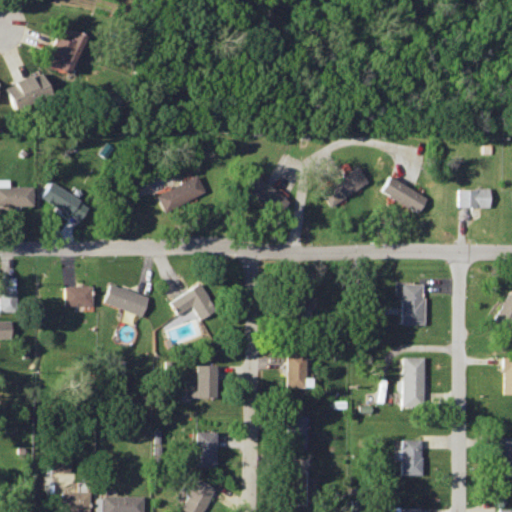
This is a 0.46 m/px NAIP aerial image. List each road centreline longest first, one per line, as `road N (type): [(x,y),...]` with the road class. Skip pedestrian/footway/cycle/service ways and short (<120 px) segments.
road 1 (residential): [(0,247),(511,251)]
road 2 (residential): [(249,511),(253,249)]
road 3 (residential): [(455,511),(458,251)]
